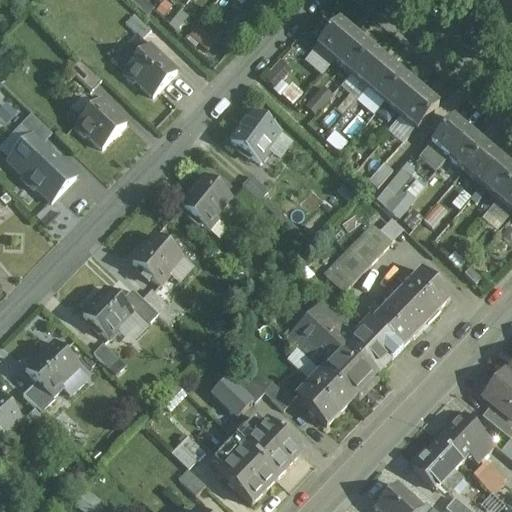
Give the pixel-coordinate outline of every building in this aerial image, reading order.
[(153,10),(143,0),(133,0),(129,4),(144,19),(153,10)] [(161,0),(156,7),(166,16),(179,0),(161,0)] [(18,18),(10,10),(5,16),(13,23),(18,18)] [(150,34),(134,17),(125,26),(142,42),(150,34)] [(193,33),(178,19),(171,26),(185,41),(193,33)] [(338,24),(317,49),(334,64),(355,38),(338,24)] [(197,28),(189,38),(209,53),(217,43),(197,28)] [(372,52),(355,38),(334,64),(350,78),(372,52)] [(177,75),(148,48),(122,75),(133,85),(135,83),(152,100),(177,75)] [(372,52),(350,78),(366,92),(388,66),(372,52)] [(101,84),(80,63),(70,73),(91,94),(101,84)] [(388,66),(366,92),(383,106),(405,80),(388,66)] [(274,72),(263,82),(275,94),(278,91),(293,105),(300,98),(274,72)] [(405,80),(383,106),(399,120),(421,94),(405,80)] [(421,94),(399,120),(416,134),(438,109),(421,94)] [(319,95),(306,110),(314,117),(327,102),(319,95)] [(126,128),(100,103),(74,129),(84,140),(86,137),(102,152),(126,128)] [(279,136),(252,116),(230,145),(260,167),(269,155),(266,154),(279,136)] [(54,137),(35,119),(26,128),(45,146),(54,137)] [(453,121),(431,147),(434,150),(423,164),(436,175),(436,174),(447,161),(448,162),(448,161),(470,136),(453,121)] [(368,125),(351,145),(357,150),(374,131),(368,125)] [(470,136),(448,162),(464,176),(486,150),(470,136)] [(486,150),(464,176),(481,190),(502,164),(486,150)] [(49,156),(23,182),(33,193),(35,190),(51,205),(75,181),(49,156)] [(11,159),(0,169),(0,175),(4,179),(18,166),(11,159)] [(511,172),(502,164),(481,190),(497,204),(511,186),(511,172)] [(383,167),(367,185),(376,193),(392,175),(383,167)] [(411,180),(401,172),(385,192),(394,200),(411,180)] [(230,202),(203,180),(179,210),(208,234),(217,222),(215,221),(230,202)] [(267,195),(251,180),(242,190),(244,192),(258,205),(267,195)] [(511,186),(497,204),(511,216),(511,186)] [(258,205),(244,192),(234,202),(252,218),(261,208),(258,205)] [(446,211),(433,226),(443,234),(451,224),(455,218),(446,211)] [(443,234),(439,237),(447,244),(458,231),(451,224),(443,234)] [(391,248),(374,231),(364,241),(382,257),(391,248)] [(181,261),(155,239),(132,267),(160,291),(169,280),(167,278),(181,261)] [(382,257),(364,241),(350,256),(367,273),(382,257)] [(350,256),(335,271),(352,288),(367,273),(350,256)] [(482,281),(471,270),(464,278),(475,289),(482,281)] [(352,288),(335,271),(326,281),(343,297),(352,288)] [(450,302),(421,274),(396,300),(426,329),(439,316),(438,315),(450,302)] [(120,306),(107,294),(82,320),(109,345),(119,335),(117,333),(132,317),(120,306)] [(142,304),(132,295),(120,306),(132,317),(147,331),(158,320),(142,304)] [(175,318),(151,295),(142,304),(158,320),(166,328),(175,318)] [(426,329),(396,300),(371,326),(400,354),(412,341),(413,342),(426,329)] [(348,328),(328,309),(320,316),(341,336),(348,328)] [(341,336),(320,316),(289,346),(303,359),(320,376),(351,405),(353,403),(355,404),(380,379),(378,377),(390,365),(391,366),(401,356),(400,354),(371,326),(369,325),(360,335),(359,335),(351,345),(350,344),(350,345),(341,336)] [(54,348),(26,374),(52,402),(62,392),(60,390),(78,373),(54,348)] [(119,365),(102,349),(93,359),(109,375),(119,365)] [(504,372),(481,400),(491,409),(492,408),(510,424),(511,422),(511,379),(505,374),(506,374),(504,372)] [(320,376),(295,402),(326,431),(351,405),(320,376)] [(263,396),(244,378),(234,389),(254,408),(264,397),(263,396)] [(291,406),(271,387),(263,396),(264,397),(283,415),(291,406)] [(53,414),(37,399),(29,408),(35,413),(45,423),(53,414)] [(0,401),(0,448),(5,444),(3,442),(21,426),(0,401)] [(510,424),(492,408),(491,409),(481,420),(500,436),(510,424)] [(45,423),(35,413),(26,421),(42,437),(51,428),(45,423)] [(495,450),(462,419),(460,421),(457,418),(449,427),(452,430),(437,446),(460,468),(468,460),(477,469),(495,450)] [(301,457),(268,425),(243,451),(276,483),(301,457)] [(204,457),(187,440),(171,457),(188,474),(204,457)] [(511,446),(509,444),(499,456),(511,467),(511,446)] [(437,446),(422,461),(420,458),(411,467),(414,469),(412,472),(435,494),(440,488),(447,495),(450,492),(452,494),(462,484),(453,475),(460,468),(437,446)] [(276,483),(243,451),(217,477),(251,509),(276,483)] [(485,467),(473,480),(486,492),(498,479),(485,467)] [(205,490),(188,474),(178,484),(196,500),(205,490)] [(420,511),(395,489),(374,511),(420,511)] [(465,511),(454,502),(446,511),(465,511)]
